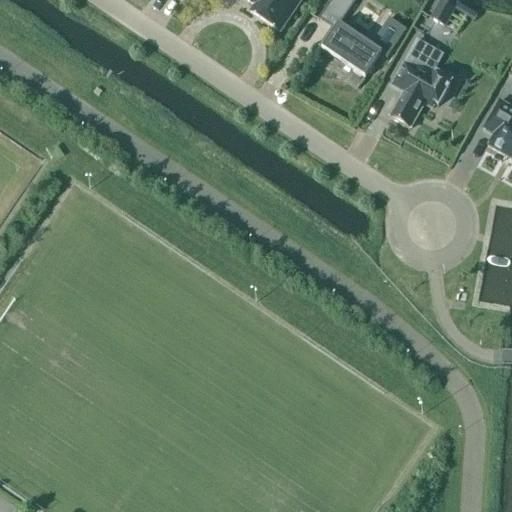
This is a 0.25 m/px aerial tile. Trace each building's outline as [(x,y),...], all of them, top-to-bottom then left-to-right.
[(243,0),(254,8),(250,14),(280,35),(303,0),(243,0)] [(382,56),(339,28),(358,0),(356,0),(332,0),(319,21),(335,32),(322,51),(318,48),(318,49),(364,80),(357,90),(358,91),(382,56)] [(445,29),(454,12),(441,4),(431,21),(445,29)] [(401,102),(390,121),(409,132),(426,102),(438,109),(447,94),(448,95),(450,92),(449,91),(452,85),(447,82),(446,79),(440,75),(436,76),(432,74),(435,68),(412,54),(392,88),(406,96),(404,101),(403,101),(402,101),(401,101),(401,102)] [(511,111),(499,104),(483,131),(494,138),(487,149),(504,158),(503,159),(511,164),(511,163),(511,111)]
